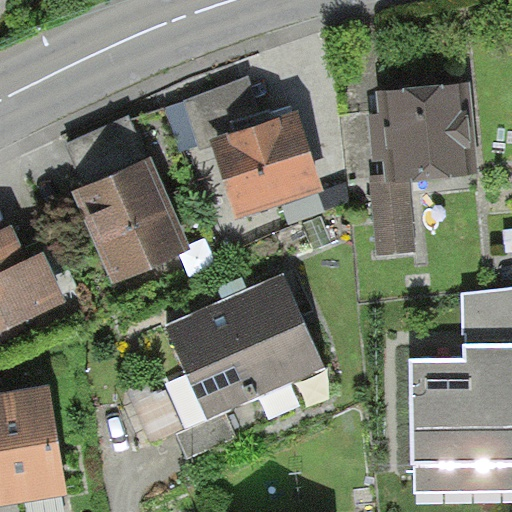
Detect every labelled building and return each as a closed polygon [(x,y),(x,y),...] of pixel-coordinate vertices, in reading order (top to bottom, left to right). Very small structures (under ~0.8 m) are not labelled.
[(199,148),(214,144),(238,220),(322,194),(297,111),(261,122),(248,81),(184,101),(199,148)] [(379,257),(416,254),(410,185),(480,179),(471,89),(379,97),(381,118),(371,119),(376,167),(384,166),(385,178),(371,179),(379,257)] [(80,192),(141,165),(120,118),(59,145),(80,192)] [(180,252),(141,165),(80,192),(68,197),(108,285),(180,252)] [(0,324),(59,298),(40,256),(16,267),(0,231),(0,324)] [(281,281),(173,329),(209,410),(317,362),(281,281)] [(511,291),(467,298),(467,361),(416,361),(416,492),(511,491),(511,291)] [(48,391),(0,399),(0,511),(5,511),(68,501),(48,391)]
